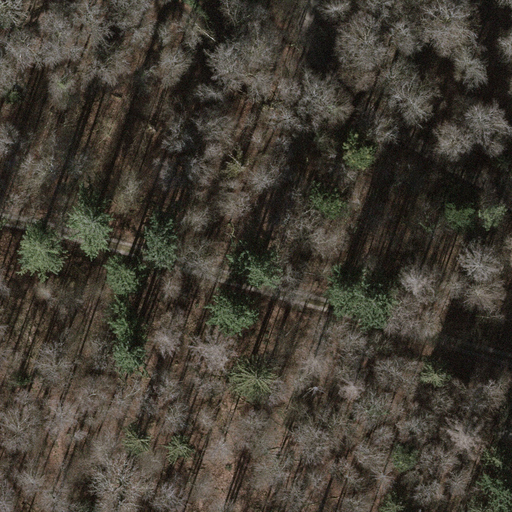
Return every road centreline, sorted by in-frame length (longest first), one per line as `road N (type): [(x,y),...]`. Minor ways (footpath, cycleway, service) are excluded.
road 1 (track): [(511,353),(0,224)]
road 2 (track): [(511,204),(406,147),(333,93),(310,61),(300,11),(307,0)]
